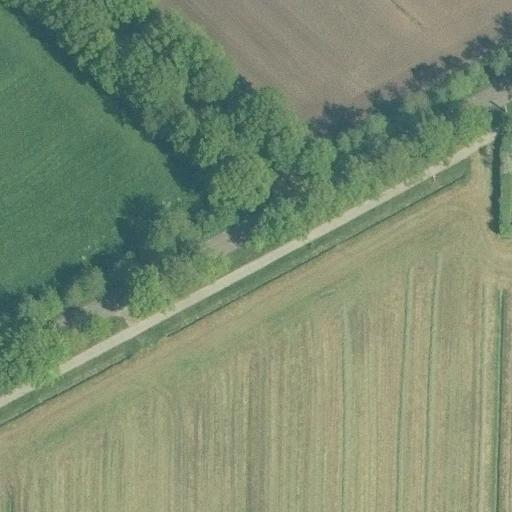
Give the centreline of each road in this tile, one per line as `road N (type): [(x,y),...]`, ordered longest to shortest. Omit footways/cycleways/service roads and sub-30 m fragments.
road 1 (tertiary): [(0,365),(511,92)]
road 2 (track): [(294,208),(290,190),(77,0)]
